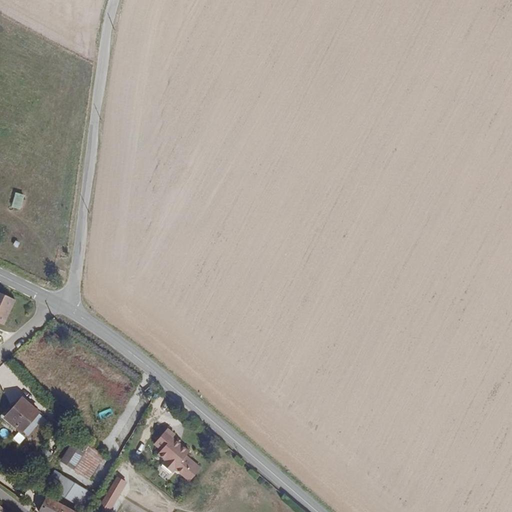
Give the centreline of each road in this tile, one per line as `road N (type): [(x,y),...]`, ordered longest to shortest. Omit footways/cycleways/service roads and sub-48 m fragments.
road 1 (tertiary): [(315,511),(134,354),(56,300)]
road 2 (unclassified): [(113,0),(69,288),(56,300)]
